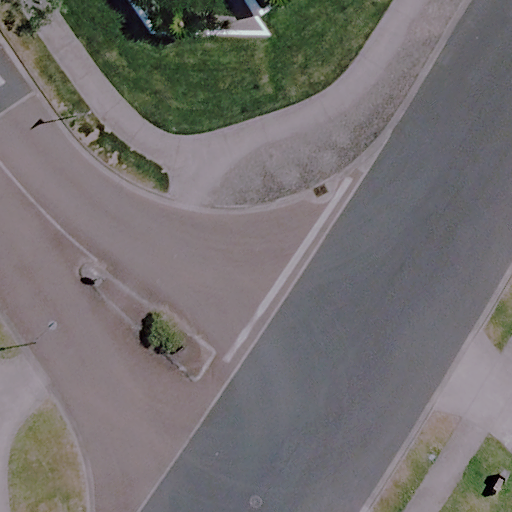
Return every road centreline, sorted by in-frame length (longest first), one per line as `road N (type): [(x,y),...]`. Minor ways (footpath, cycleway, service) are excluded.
road 1 (residential): [(314,423),(222,368),(69,241),(0,157)]
road 2 (residential): [(314,423),(511,115)]
